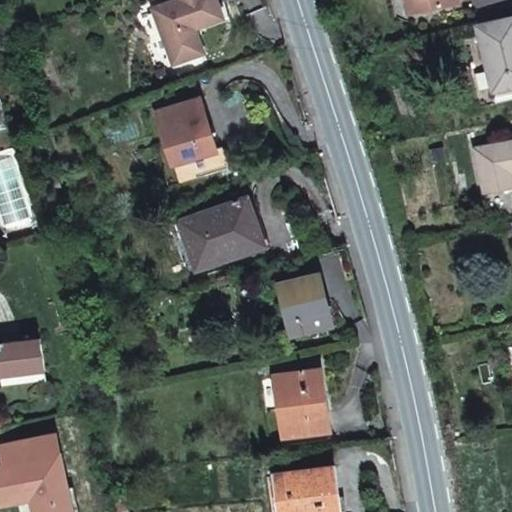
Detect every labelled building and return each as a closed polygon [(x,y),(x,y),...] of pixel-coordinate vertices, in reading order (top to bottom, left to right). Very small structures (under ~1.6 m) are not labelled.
[(178,0),(153,9),(174,65),(205,53),(196,29),(225,19),(218,0),(178,0)] [(405,0),(409,14),(460,3),(459,0),(405,0)] [(511,17),(478,25),(494,91),(511,87),(511,17)] [(158,112),(174,163),(180,183),(230,167),(224,147),(217,149),(201,98),(158,112)] [(511,141),(476,149),(485,191),(511,185),(511,141)] [(257,220),(249,198),(180,222),(197,270),(259,247),(250,223),(257,220)] [(250,223),(259,247),(266,245),(257,220),(250,223)] [(324,296),(319,277),(283,285),(295,332),(296,338),(319,333),(317,326),(323,325),(316,298),(324,296)] [(331,323),(324,296),(316,298),(323,325),(331,323)] [(0,375),(47,370),(42,338),(1,345),(0,343),(0,375)] [(278,375),(286,436),(330,430),(322,369),(278,375)] [(74,511),(58,435),(2,447),(6,467),(0,468),(0,489),(3,505),(39,497),(42,511),(74,511)] [(342,511),(335,466),(277,475),(282,511),(342,511)] [(119,476),(118,491),(128,491),(128,477),(119,476)] [(113,494),(114,511),(129,511),(128,493),(113,494)]
